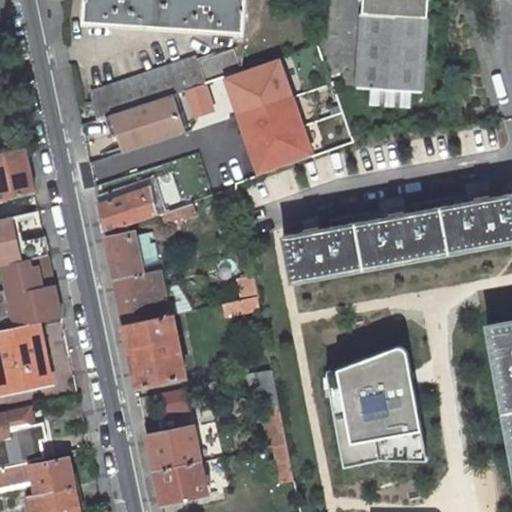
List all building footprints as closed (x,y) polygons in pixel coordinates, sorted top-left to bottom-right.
[(85,0),(84,21),(245,32),(247,0),(85,0)] [(363,0),(357,88),(371,88),(370,104),(410,106),(411,91),(422,92),(428,0),(363,0)] [(92,91),(98,119),(106,116),(118,112),(170,95),(177,92),(236,72),(238,47),(198,60),(196,56),(92,91)] [(333,84),(309,91),(321,132),(347,125),(333,84)] [(176,114),(183,111),(177,92),(170,95),(176,114)] [(118,112),(106,116),(112,135),(117,134),(122,132),(128,151),(189,130),(183,111),(176,114),(170,95),(118,112)] [(189,135),(198,162),(213,156),(204,130),(189,135)] [(122,132),(117,134),(123,152),(128,151),(122,132)] [(0,199),(35,191),(26,149),(0,154),(0,199)] [(175,178),(173,171),(98,197),(99,205),(175,178)] [(175,178),(99,205),(105,232),(184,205),(175,178)] [(292,281),(511,240),(511,193),(490,198),(490,195),(476,198),(476,200),(405,214),(405,211),(391,214),(391,216),(320,230),(319,227),(305,230),(306,232),(284,236),(292,281)] [(18,215),(12,216),(18,241),(24,240),(18,215)] [(0,265),(22,260),(49,255),(45,236),(24,240),(18,241),(12,216),(0,218),(0,265)] [(153,231),(131,236),(138,266),(159,262),(155,242),(151,243),(150,237),(154,236),(153,231)] [(131,233),(106,238),(115,278),(139,272),(138,266),(131,236),(131,233)] [(0,329),(38,322),(62,317),(49,255),(22,260),(0,265),(0,283),(2,283),(0,275),(0,271),(5,270),(9,291),(0,292),(0,329)] [(139,272),(115,278),(124,324),(169,315),(173,314),(173,313),(169,314),(159,268),(139,272)] [(258,296),(223,303),(225,316),(260,308),(258,296)] [(169,315),(124,324),(138,387),(186,376),(173,314),(169,315)] [(511,320),(488,325),(511,457),(511,320)] [(0,376),(3,391),(50,381),(38,322),(0,329),(0,376)] [(410,351),(328,370),(347,472),(389,462),(437,460),(410,351)] [(287,443),(272,369),(256,373),(270,447),(275,446),(287,443)] [(0,432),(10,431),(34,425),(30,409),(0,415),(0,432)] [(193,426),(148,436),(155,471),(201,461),(193,426)] [(295,480),(287,443),(275,446),(283,483),(295,480)] [(0,511),(79,511),(68,458),(33,465),(32,461),(0,467),(0,511)] [(201,461),(155,471),(162,503),(208,493),(206,483),(211,482),(209,474),(204,475),(201,461)] [(296,490),(295,480),(283,483),(284,493),(296,490)]
